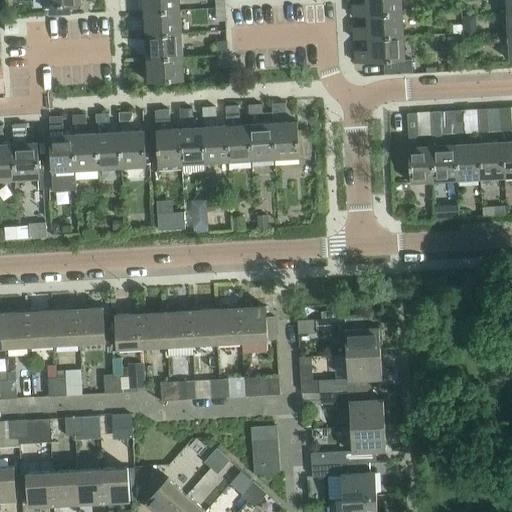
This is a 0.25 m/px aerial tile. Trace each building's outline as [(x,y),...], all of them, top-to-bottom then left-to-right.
[(36,0),(37,5),(45,5),(45,7),(48,7),(49,14),(69,13),(69,6),(80,5),(79,0),(36,0)] [(179,0),(143,0),(144,12),(180,10),(179,0)] [(360,4),(352,4),(352,17),(367,16),(367,15),(402,13),(401,0),(365,0),(366,2),(360,2),(360,4)] [(225,7),(216,7),(217,21),(225,21),(225,7)] [(180,10),(144,12),(145,35),(181,33),(180,10)] [(403,36),(402,13),(367,15),(367,16),(367,27),(353,28),(354,40),(361,39),(368,39),(368,38),(403,36)] [(18,24),(6,25),(6,33),(18,32),(18,24)] [(471,27),(462,28),(463,39),(477,38),(477,32),(471,27)] [(181,33),(145,35),(147,59),(182,56),(181,33)] [(404,61),(403,36),(368,38),(368,39),(361,39),(361,50),(354,51),(355,63),(404,61)] [(218,41),(218,54),(227,54),(227,41),(218,41)] [(227,54),(218,54),(219,68),(228,67),(227,54)] [(182,56),(147,59),(148,83),(184,81),(182,56)] [(379,62),(380,75),(405,73),(404,61),(379,62)] [(273,104),(272,104),(272,113),(274,113),(287,112),(286,103),(273,104)] [(250,105),(249,105),(249,115),(251,115),(251,114),(264,114),(263,105),(250,105)] [(225,107),(227,126),(229,161),(252,160),(250,125),(241,125),(240,106),(227,107),(225,107)] [(203,108),(202,108),(203,117),(204,117),(217,116),(217,107),(203,108)] [(502,132),(511,131),(511,130),(511,108),(500,109),(502,132)] [(180,109),(179,109),(180,119),(181,119),(194,118),(193,109),(180,110),(180,109)] [(478,133),(488,132),(487,109),(477,110),(478,133)] [(156,111),(156,120),(155,120),(158,170),(181,169),(181,164),(182,164),(180,129),(171,129),(170,110),(157,111),(156,111)] [(455,111),(454,111),(453,111),(455,134),(456,134),(464,134),(463,111),(455,111)] [(120,113),(119,113),(119,122),(134,121),(133,112),(120,113)] [(431,112),(430,112),(431,136),(433,136),(433,135),(441,135),(439,112),(431,113),(431,112)] [(408,114),(407,114),(408,137),(410,137),(418,136),(416,113),(408,114)] [(97,114),(96,114),(95,114),(96,124),(97,123),(111,122),(110,114),(97,114)] [(74,115),(72,115),(73,125),(74,125),(87,124),(87,115),(74,116),(74,115)] [(75,170),(73,135),(63,135),(62,116),(49,117),(50,136),(49,136),(52,188),(76,186),(75,170)] [(297,122),(273,123),(275,159),(299,157),(297,122)] [(273,123),(250,125),(252,160),(275,159),(273,123)] [(12,125),(13,144),(15,180),(40,178),(37,143),(27,143),(26,124),(13,125),(13,124),(12,125)] [(227,126),(203,127),(205,163),(229,161),(227,126)] [(203,127),(180,129),(182,164),(205,163),(203,127)] [(144,131),(120,132),(122,168),(146,166),(144,131)] [(120,132),(97,133),(99,169),(122,168),(120,132)] [(73,135),(75,170),(76,181),(98,179),(97,169),(99,169),(97,133),(73,135)] [(511,141),(503,142),(505,178),(511,177),(511,141)] [(503,142),(479,144),(481,179),(505,178),(503,142)] [(13,144),(0,144),(0,180),(15,180),(13,144)] [(479,144),(456,145),(458,180),(481,179),(479,144)] [(456,145),(432,146),(434,182),(458,180),(456,145)] [(434,182),(432,146),(408,148),(410,183),(434,182)] [(505,205),(494,206),(495,215),(506,214),(505,205)] [(181,229),(180,213),(158,214),(158,230),(181,229)] [(207,217),(195,218),(196,233),(208,232),(207,217)] [(268,218),(257,219),(258,228),(269,228),(268,218)] [(57,224),(52,224),(53,234),(62,233),(62,228),(57,224)] [(29,226),(6,228),(6,239),(18,239),(30,238),(29,226)] [(266,306),(240,308),(242,342),(267,341),(266,306)] [(103,307),(78,309),(80,343),(105,342),(103,307)] [(240,308),(215,309),(217,343),(242,342),(240,308)] [(78,309),(53,310),(55,345),(80,343),(78,309)] [(215,309),(191,311),(193,345),(217,343),(215,309)] [(53,310),(28,312),(30,346),(55,345),(53,310)] [(191,311),(166,312),(168,346),(193,345),(191,311)] [(381,353),(379,328),(366,328),(365,318),(335,319),(334,311),(318,312),(318,320),(316,320),(316,333),(345,331),(346,355),(381,353)] [(28,312),(3,313),(5,347),(30,346),(28,312)] [(166,312),(141,313),(143,348),(168,346),(166,312)] [(143,348),(141,313),(116,315),(117,349),(143,348)] [(319,380),(320,393),(369,390),(369,380),(382,379),(381,353),(346,355),(348,379),(319,380)] [(145,374),(128,375),(129,390),(146,389),(145,374)] [(114,393),(113,375),(104,376),(105,394),(114,393)] [(122,375),(113,375),(114,393),(123,393),(122,375)] [(269,377),(260,377),(261,395),(270,395),(269,377)] [(58,396),(57,378),(48,379),(49,397),(58,396)] [(65,378),(57,378),(58,396),(66,396),(65,378)] [(228,379),(219,380),(220,398),(229,397),(228,379)] [(220,398),(219,380),(210,380),(211,398),(220,398)] [(0,399),(8,399),(7,381),(0,381),(0,399)] [(16,381),(7,381),(8,399),(17,399),(16,381)] [(171,400),(170,382),(161,383),(162,401),(171,400)] [(179,382),(170,382),(171,400),(180,400),(179,382)] [(369,390),(320,393),(320,405),(349,403),(350,427),(385,425),(383,399),(370,400),(369,390)] [(115,415),(113,415),(115,439),(132,438),(130,414),(124,415),(115,415)] [(75,435),(74,417),(65,418),(66,436),(75,435)] [(83,417),(74,417),(75,435),(84,435),(83,417)] [(26,420),(18,421),(19,439),(27,438),(26,420)] [(19,439),(18,421),(9,421),(10,439),(19,439)] [(312,465),(362,463),(373,462),(373,452),(386,451),(385,425),(350,427),(352,451),(311,453),(312,465)] [(251,427),(252,439),(277,438),(277,426),(251,427)] [(277,438),(252,439),(253,451),(278,450),(277,438)] [(204,462),(211,468),(223,455),(216,449),(204,462)] [(278,450),(253,451),(254,463),(279,461),(278,450)] [(223,455),(211,468),(217,474),(229,460),(223,455)] [(279,461),(254,463),(255,475),(280,474),(279,461)] [(362,463),(312,465),(312,477),(341,475),(343,499),(377,498),(375,472),(362,473),(362,463)] [(14,466),(0,466),(0,500),(16,500),(14,466)] [(127,467),(102,469),(104,503),(129,501),(127,467)] [(102,469),(77,470),(79,504),(104,503),(102,469)] [(77,470),(52,471),(54,506),(79,504),(77,470)] [(54,506),(52,471),(27,473),(29,507),(54,506)] [(145,504),(154,511),(171,511),(187,495),(168,478),(145,504)] [(241,495),(248,501),(260,488),(253,482),(241,495)] [(260,488),(248,501),(254,507),(266,494),(260,488)] [(187,495),(171,511),(205,511),(206,511),(187,495)] [(377,511),(377,498),(343,499),(343,511),(377,511)]
